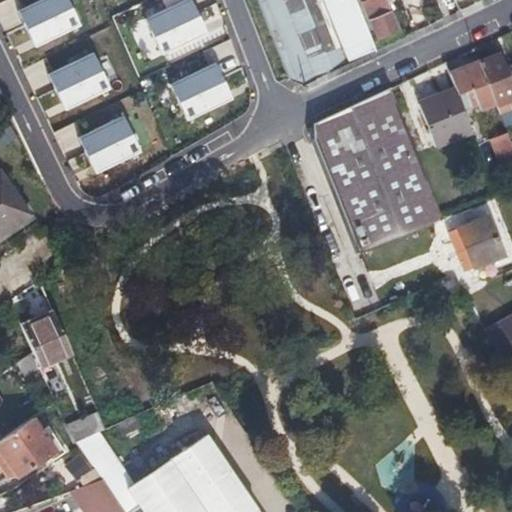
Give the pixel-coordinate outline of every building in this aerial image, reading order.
[(32,46),(81,26),(70,0),(29,0),(16,5),(32,46)] [(208,35),(197,6),(212,0),(180,0),(144,14),(159,53),(208,35)] [(257,0),(265,19),(282,61),(305,52),(308,57),(369,31),(356,0),(257,0)] [(370,0),(376,16),(371,18),(379,38),(399,29),(392,10),(388,11),(384,0),(370,0)] [(405,0),(418,31),(429,26),(418,0),(405,0)] [(64,109),(111,88),(94,49),(46,70),(64,109)] [(511,84),(500,54),(480,62),(496,103),(500,114),(511,109),(506,96),(511,94),(511,84)] [(187,121),(234,97),(213,58),(167,82),(187,121)] [(496,103),(480,62),(448,75),(453,90),(456,96),(465,93),(471,108),(478,105),(480,110),(496,103)] [(310,134),(332,188),(416,155),(403,122),(389,88),(316,122),(310,134)] [(470,131),(456,96),(453,90),(417,105),(434,146),(470,131)] [(76,135),(95,175),(144,152),(125,112),(76,135)] [(502,168),(511,164),(511,143),(508,134),(491,141),(502,168)] [(416,155),(332,188),(357,251),(441,217),(416,155)] [(0,230),(22,216),(0,183),(0,230)] [(473,268),(489,262),(504,256),(487,215),(457,227),(473,268)] [(511,310),(488,323),(511,369),(511,310)] [(21,330),(30,349),(38,368),(71,353),(56,314),(21,330)] [(0,438),(0,453),(12,471),(16,476),(56,450),(33,416),(0,438)] [(257,511),(206,437),(127,490),(139,508),(133,511),(257,511)] [(0,465),(6,474),(12,471),(0,453),(0,465)] [(62,490),(77,511),(117,511),(122,509),(99,476),(62,490)]
